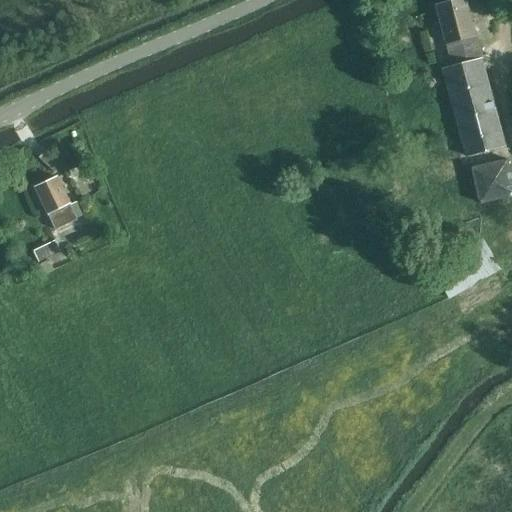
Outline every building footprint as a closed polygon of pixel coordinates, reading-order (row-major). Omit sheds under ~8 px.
[(506,147),(482,58),(466,0),(455,0),(436,5),(453,66),(442,69),(466,158),(506,147)] [(511,171),(508,157),(472,168),(483,203),(511,194),(511,171)] [(71,204),(58,177),(36,188),(57,230),(78,219),(77,217),(71,204)] [(83,215),(76,202),(71,204),(77,217),(83,215)] [(435,268),(451,298),(503,269),(487,239),(435,268)] [(60,251),(56,241),(34,251),(41,261),(60,251)]
